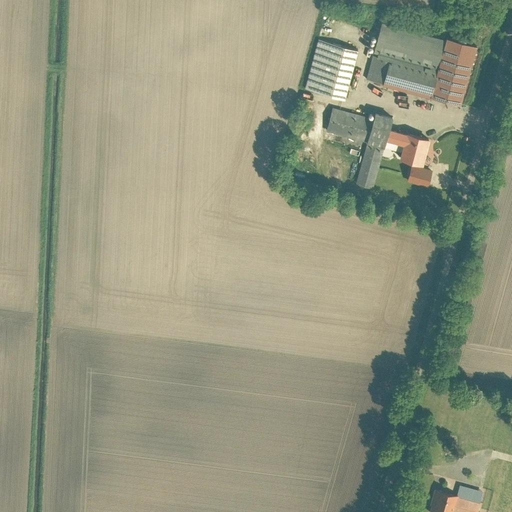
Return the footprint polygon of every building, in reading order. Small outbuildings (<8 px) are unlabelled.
[(381,20),(366,77),(462,102),(477,46),(381,20)] [(319,37),(305,87),(345,98),(358,48),(319,37)] [(332,105),(326,129),(368,140),(357,183),(373,187),(384,144),(403,149),(401,158),(413,161),(408,179),(429,185),(433,167),(424,165),(431,137),(391,126),(394,115),(374,110),(372,116),(332,105)] [(443,384),(431,430),(508,450),(509,445),(511,446),(511,421),(506,419),(510,402),(443,384)] [(435,486),(427,511),(477,511),(478,510),(484,511),(511,511),(511,476),(498,472),(500,466),(489,463),(482,488),(460,482),(457,492),(435,486)]
